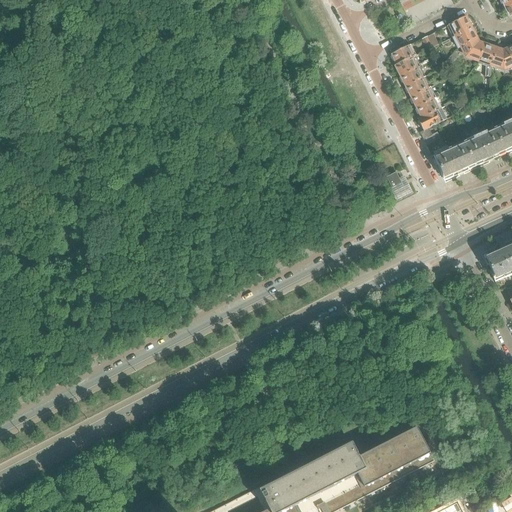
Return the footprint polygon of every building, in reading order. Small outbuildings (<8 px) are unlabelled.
[(472,28),(466,17),(447,27),(452,38),(472,28)] [(463,47),(477,39),(472,28),(452,38),(458,49),(463,47)] [(432,47),(427,37),(422,40),(426,48),(418,52),(419,53),(432,47)] [(480,60),(486,43),(485,43),(485,44),(479,42),(477,39),(463,47),(467,55),(479,60),(480,60)] [(491,64),(497,47),(486,43),(480,60),(479,60),(478,64),(490,68),(492,64),(491,64)] [(416,55),(411,45),(391,55),(392,56),(390,57),(393,62),(395,62),(397,65),(414,56),(416,55)] [(511,64),(511,61),(506,49),(503,50),(497,48),(497,47),(491,64),(492,64),(504,69),(511,64)] [(452,61),(458,55),(455,52),(449,58),(450,58),(447,61),(449,63),(452,60),(452,61)] [(414,56),(397,65),(395,66),(395,67),(394,68),(396,73),(398,73),(400,77),(419,67),(414,56)] [(424,77),(419,67),(400,77),(401,77),(399,79),(402,83),(404,83),(405,87),(424,77)] [(430,88),(424,77),(405,87),(406,88),(404,89),(407,94),(409,94),(411,98),(430,88)] [(435,99),(445,93),(444,92),(438,95),(437,93),(433,95),(430,88),(411,98),(410,100),(412,104),(414,104),(416,108),(435,99)] [(440,109),(435,99),(416,108),(417,109),(415,110),(417,115),(419,115),(421,119),(437,111),(440,109)] [(443,121),(437,111),(421,119),(418,120),(418,121),(418,122),(420,127),(421,126),(423,131),(429,129),(443,121)] [(511,121),(504,125),(505,127),(497,130),(496,129),(495,129),(506,151),(507,151),(508,153),(511,150),(511,121)] [(429,129),(423,131),(420,133),(423,140),(425,139),(432,136),(432,135),(429,129)] [(506,151),(495,129),(494,130),(495,131),(487,135),(486,133),(473,139),(474,141),(467,144),(466,142),(465,143),(475,165),(477,164),(477,166),(483,164),(482,162),(483,162),(483,161),(487,160),(488,161),(494,158),(494,157),(498,155),(499,155),(499,156),(505,154),(504,152),(506,151)] [(440,139),(437,133),(432,135),(432,136),(425,139),(428,145),(440,139)] [(475,165),(465,143),(464,143),(464,145),(456,149),(456,147),(443,153),(443,154),(435,159),(436,160),(435,161),(437,165),(438,165),(442,173),(441,173),(443,177),(444,177),(444,179),(446,178),(447,180),(453,177),(452,176),(453,175),(457,173),(457,174),(464,171),(464,170),(468,169),(469,168),(469,170),(475,167),(474,166),(475,165)] [(403,187),(400,180),(396,173),(386,177),(393,192),(408,184),(403,187)] [(511,243),(511,244),(511,245),(506,248),(505,247),(504,247),(499,250),(500,251),(494,254),(493,252),(487,254),(488,256),(485,257),(486,260),(485,260),(487,265),(489,265),(492,272),(491,273),(493,278),(494,277),(495,279),(511,273),(511,274),(511,243)] [(211,393),(208,387),(186,399),(188,404),(211,393)] [(309,511),(310,511),(317,508),(319,511),(335,511),(346,507),(379,490),(434,462),(430,454),(417,428),(403,435),(360,457),(356,449),(353,443),(351,440),(304,465),(289,472),(274,480),(259,488),(235,500),(211,511),(309,511)]
